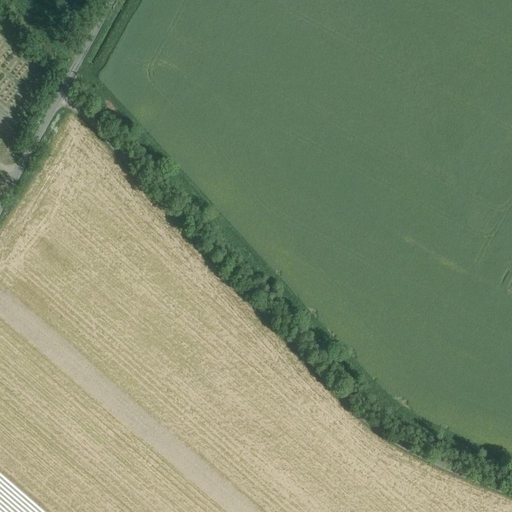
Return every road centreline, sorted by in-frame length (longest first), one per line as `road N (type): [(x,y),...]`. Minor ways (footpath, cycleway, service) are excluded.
road 1 (unclassified): [(511,490),(414,452),(351,403),(63,90)]
road 2 (unclassified): [(63,90),(0,207)]
